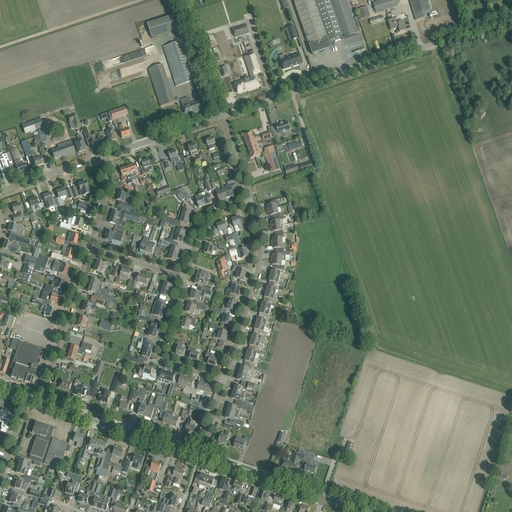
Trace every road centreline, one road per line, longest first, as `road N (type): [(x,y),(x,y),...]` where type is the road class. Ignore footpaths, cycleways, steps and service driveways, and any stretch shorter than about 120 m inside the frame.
road 1 (unclassified): [(221,116),(511,17)]
road 2 (residential): [(224,379),(260,253),(250,201)]
road 3 (tertiary): [(200,456),(41,402)]
road 4 (residential): [(41,402),(89,248)]
road 5 (residential): [(224,379),(161,359),(184,277)]
road 6 (track): [(0,47),(141,0)]
road 7 (tertiary): [(322,498),(200,456)]
road 8 (unclassified): [(99,157),(221,116)]
road 9 (unclassified): [(221,116),(181,0)]
